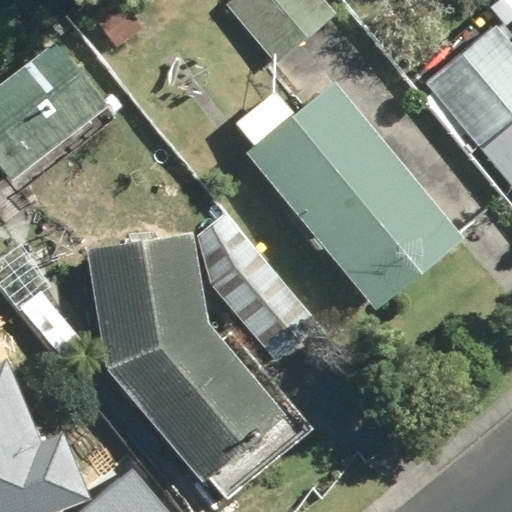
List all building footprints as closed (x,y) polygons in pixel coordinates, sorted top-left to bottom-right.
[(234,0),(218,15),(268,73),(327,21),(308,0),(234,0)] [(498,0),(481,13),(496,34),(511,22),(511,3),(509,0),(498,0)] [(453,142),(469,160),(511,121),(511,68),(484,37),(415,97),(422,104),(410,114),(444,150),(453,142)] [(0,91),(0,192),(99,118),(50,53),(0,91)] [(232,166),(363,326),(450,255),(321,98),(283,130),(262,104),(221,138),(239,160),(232,166)] [(223,216),(179,252),(182,267),(264,374),(317,329),(223,216)] [(178,249),(72,262),(95,379),(183,499),(265,434),(192,337),(178,249)] [(0,511),(73,511),(49,448),(27,457),(0,384),(0,511)]
